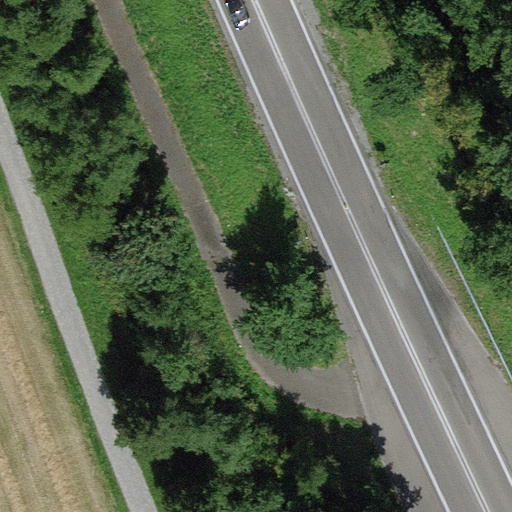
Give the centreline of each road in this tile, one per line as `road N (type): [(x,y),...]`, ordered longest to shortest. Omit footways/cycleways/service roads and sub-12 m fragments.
road 1 (trunk): [(255,0),(488,511)]
road 2 (track): [(0,127),(148,511)]
